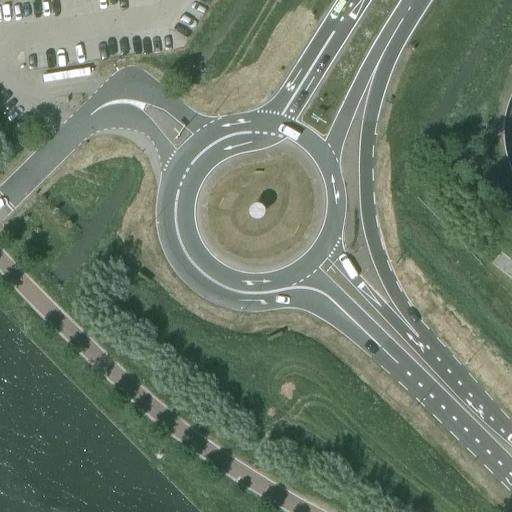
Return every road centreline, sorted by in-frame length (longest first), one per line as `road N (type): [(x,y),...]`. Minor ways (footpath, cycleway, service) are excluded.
road 1 (unclassified): [(310,511),(155,412),(0,259)]
road 2 (secondary): [(274,290),(304,288),(330,300),(511,475)]
road 3 (motorway): [(410,328),(372,254),(363,205),(368,80)]
road 4 (secondary): [(183,175),(175,229),(193,263),(227,288),(274,290)]
road 5 (motorway): [(353,0),(282,114),(263,129)]
road 6 (secondary): [(511,436),(410,328)]
road 7 (unclassified): [(105,103),(0,198)]
road 8 (unclassified): [(222,138),(136,93),(105,103)]
road 9 (secondary): [(410,328),(376,306),(327,243)]
